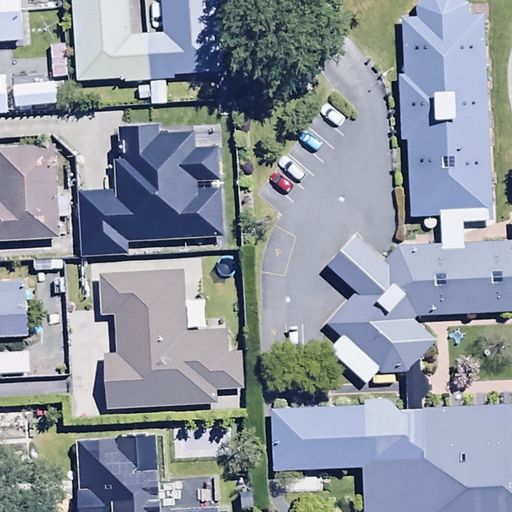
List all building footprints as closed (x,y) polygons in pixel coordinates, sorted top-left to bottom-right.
[(22,0),(0,0),(0,27),(23,26),(22,0)] [(123,86),(147,85),(148,106),(165,105),(163,84),(174,83),(174,76),(223,73),(218,0),(144,0),(146,36),(129,37),(127,0),(71,0),(76,84),(122,81),(123,86)] [(494,212),(486,15),(404,18),(413,216),(494,212)] [(47,93),(45,53),(7,55),(8,94),(47,93)] [(0,226),(57,225),(56,130),(0,130),(0,226)] [(187,235),(183,166),(158,167),(158,183),(136,184),(138,237),(187,235)] [(79,214),(81,242),(119,240),(117,212),(79,214)] [(511,241),(402,246),(386,263),(358,238),(331,268),(359,293),(328,327),(385,374),(408,375),(437,340),(413,320),(511,317),(511,241)] [(190,253),(99,257),(101,297),(113,296),(115,337),(102,337),(105,391),(216,387),(215,372),(239,370),(237,331),(228,332),(227,306),(193,308),(190,253)] [(0,267),(0,321),(28,321),(27,267),(0,267)] [(511,403),(277,409),(278,473),(366,471),(367,511),(491,511),(491,469),(511,468),(511,403)] [(162,511),(159,438),(75,442),(78,511),(214,511),(214,510),(179,511),(162,511)]
